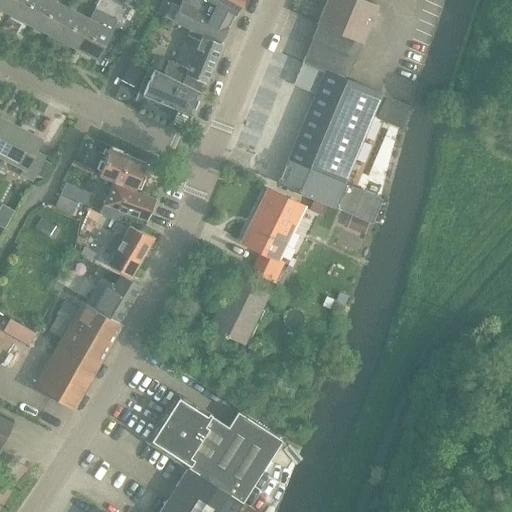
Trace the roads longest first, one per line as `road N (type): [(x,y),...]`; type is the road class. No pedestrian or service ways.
road 1 (residential): [(29,511),(115,361),(205,158)]
road 2 (residential): [(205,158),(0,57)]
road 3 (residential): [(205,158),(268,0)]
